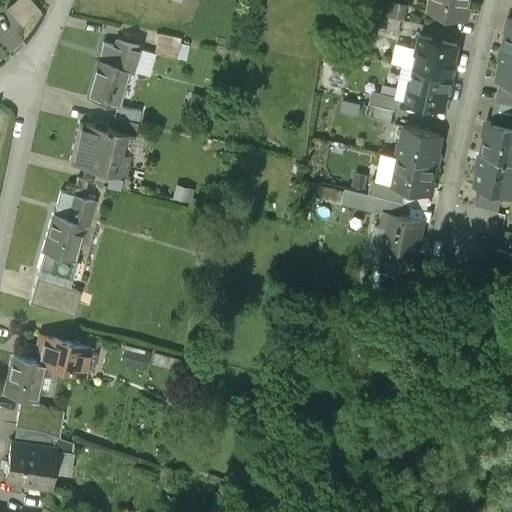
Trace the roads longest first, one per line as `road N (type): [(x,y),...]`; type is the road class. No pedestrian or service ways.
road 1 (residential): [(489,0),(450,194),(464,232)]
road 2 (residential): [(0,227),(31,66)]
